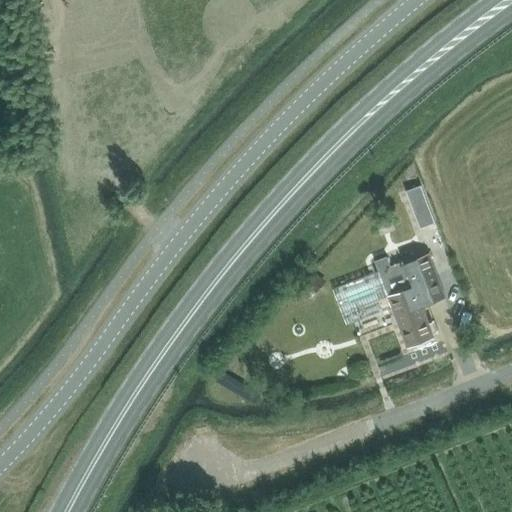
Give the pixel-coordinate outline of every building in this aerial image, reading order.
[(421,185),(405,191),(420,229),(435,223),(421,185)] [(380,271),(333,289),(346,325),(394,307),(410,348),(435,338),(415,287),(413,282),(407,265),(404,260),(392,264),(388,255),(375,260),(380,271)] [(433,256),(407,265),(413,282),(439,274),(433,256)] [(315,272),(305,284),(315,292),(325,281),(315,272)] [(219,380),(208,381),(210,394),(220,392),(219,380)]
